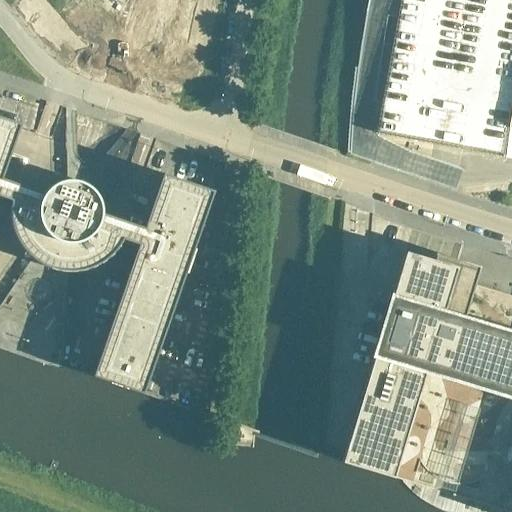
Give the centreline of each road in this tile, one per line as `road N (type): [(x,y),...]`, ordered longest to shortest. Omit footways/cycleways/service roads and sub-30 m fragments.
road 1 (unclassified): [(511,225),(224,134)]
road 2 (unclassified): [(224,134),(246,0)]
road 3 (unclassified): [(224,134),(99,94)]
road 4 (unclassified): [(0,12),(52,70),(99,94)]
